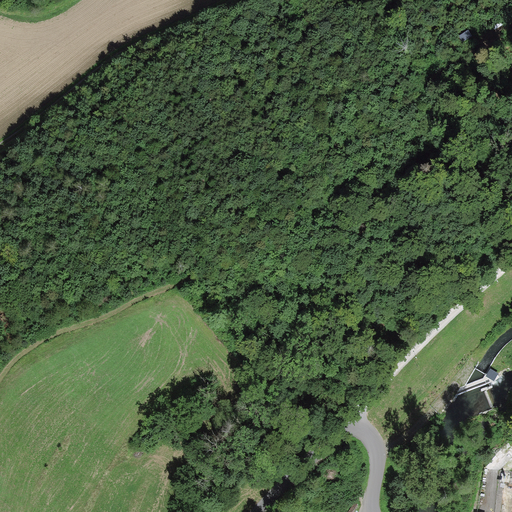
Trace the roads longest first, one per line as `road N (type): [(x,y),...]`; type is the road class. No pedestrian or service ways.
road 1 (track): [(0,376),(43,339),(202,266),(441,67)]
road 2 (track): [(232,0),(0,133)]
road 3 (residential): [(370,511),(378,451),(352,419),(256,511)]
